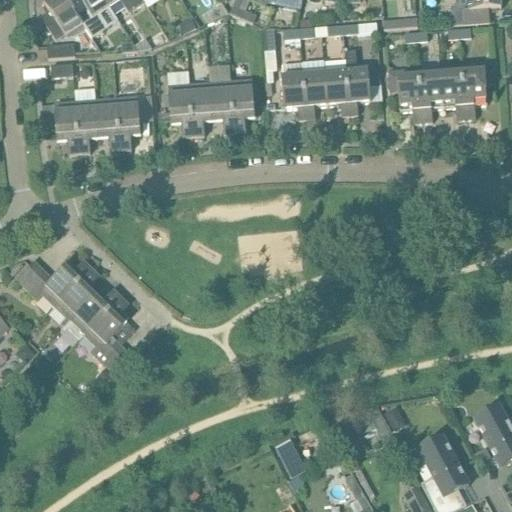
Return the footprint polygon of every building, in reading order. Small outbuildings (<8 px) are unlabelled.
[(73,12),(65,0),(50,0),(43,4),(50,15),(44,18),(50,27),(46,29),(56,44),(82,27),(73,12)] [(97,17),(109,9),(103,0),(78,0),(83,6),(73,12),(82,27),(91,42),(106,32),(97,17)] [(103,0),(109,9),(120,3),(129,17),(145,6),(141,0),(103,0)] [(250,0),(249,3),(266,10),(269,0),(250,0)] [(455,0),(456,9),(451,9),(452,28),(464,27),(490,25),(489,12),(501,11),(500,0),(455,0)] [(230,17),(241,22),(244,14),(233,9),(230,17)] [(244,14),(241,22),(253,27),(256,19),(244,14)] [(191,22),(180,28),(180,29),(184,36),(184,37),(196,32),(191,22)] [(384,33),(418,31),(417,22),(383,24),(384,33)] [(358,29),(342,30),(343,38),(359,37),(358,29)] [(343,38),(342,30),(327,31),(328,39),(343,38)] [(300,33),(300,41),(315,40),(315,32),(300,33)] [(470,32),(459,33),(459,42),(471,41),(470,32)] [(285,42),(300,41),(300,33),(284,34),(285,42)] [(448,42),(459,42),(459,33),(448,34),(448,42)] [(275,34),(263,35),(266,75),(278,75),(275,34)] [(427,36),(416,37),(417,46),(428,45),(427,36)] [(417,46),(416,37),(405,38),(405,46),(417,46)] [(145,43),(134,49),(138,55),(151,52),(145,43)] [(131,46),(122,47),(122,57),(137,55),(131,46)] [(47,62),(74,60),(73,48),(47,50),(47,62)] [(357,106),(371,105),(368,73),(356,74),(355,55),(345,55),(346,75),(350,119),(358,118),(357,106)] [(52,81),(73,80),(74,80),(73,67),(51,69),(52,81)] [(471,77),(462,77),(466,123),(476,122),(475,109),(487,108),(485,89),(493,88),(491,67),(470,69),(471,77)] [(466,123),(462,77),(454,78),(454,70),(440,72),(444,111),(456,110),(457,124),(466,123)] [(444,111),(440,72),(427,73),(428,80),(419,81),(423,126),(433,126),(432,112),(444,111)] [(166,76),(168,89),(188,87),(187,74),(166,76)] [(423,126),(419,81),(411,82),(410,74),(389,76),(391,97),(399,96),(400,115),(412,114),(413,127),(423,126)] [(325,77),(328,109),(341,108),(342,120),(350,119),(346,75),(325,77)] [(325,77),(303,79),(307,123),(315,122),(314,110),(328,109),(325,77)] [(307,123),(303,79),(281,80),(284,112),(298,111),(299,123),(307,123)] [(246,137),(245,124),(255,123),(252,84),(231,85),(235,137),(246,137)] [(211,87),(210,87),(213,120),(213,128),(223,127),(224,138),(235,137),(231,85),(211,87)] [(213,128),(213,120),(210,87),(190,89),(194,141),(204,140),(203,128),(213,128)] [(183,141),(194,141),(190,89),(169,90),(172,130),(182,129),(183,141)] [(138,101),(117,103),(121,155),(132,154),(131,142),(141,141),(138,101)] [(121,155),(117,103),(96,104),(98,137),(99,144),(109,143),(110,155),(121,155)] [(99,144),(98,137),(96,104),(75,106),(79,158),(90,157),(89,145),(99,144)] [(69,159),(79,158),(75,106),(54,108),(57,148),(68,148),(69,159)] [(15,282),(25,291),(41,274),(32,265),(15,282)] [(38,295),(42,299),(53,310),(89,273),(82,265),(72,275),(65,267),(50,282),(38,295)] [(95,297),(88,290),(97,280),(89,273),(53,310),(65,321),(60,326),(64,329),(91,301),(95,297)] [(42,299),(38,295),(50,282),(41,274),(25,291),(37,303),(42,299)] [(95,297),(91,301),(64,329),(60,333),(64,336),(67,333),(78,343),(83,339),(119,302),(111,294),(102,304),(95,297)] [(94,350),(106,338),(110,341),(125,326),(117,319),(127,309),(119,302),(83,339),(94,350)] [(119,350),(110,341),(106,338),(94,350),(90,355),(102,367),(119,350)] [(128,359),(119,350),(102,367),(112,376),(128,359)] [(511,433),(499,409),(475,422),(499,468),(501,471),(511,466),(511,465),(511,433)] [(383,462),(399,452),(377,410),(332,427),(336,437),(331,438),(341,468),(369,458),(363,443),(376,438),(380,449),(378,451),(383,462)] [(396,412),(385,417),(394,436),(406,430),(396,412)] [(469,488),(443,439),(418,453),(433,481),(421,487),(433,511),(461,511),(466,510),(458,494),(469,488)] [(274,448),(292,485),(307,477),(288,441),(274,448)] [(472,454),(477,463),(488,457),(483,448),(472,454)] [(431,511),(420,490),(405,498),(411,511),(431,511)]
